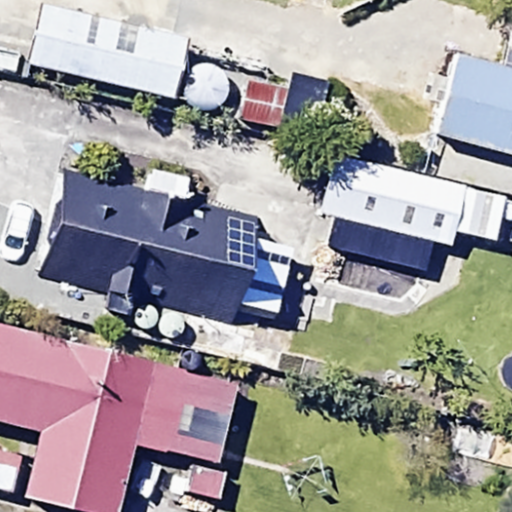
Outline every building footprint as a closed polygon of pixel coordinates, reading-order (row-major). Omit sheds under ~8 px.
[(41,5),(26,63),(174,100),(189,42),(41,5)] [(511,70),(456,56),(434,138),(511,158),(511,70)] [(285,90),(245,81),(236,119),(317,137),(328,85),(288,76),(285,90)] [(330,160),(317,216),(450,249),(453,233),(491,243),(501,202),(330,160)] [(250,216),(63,171),(40,268),(111,286),(108,300),(141,308),(146,288),(275,319),(292,252),(244,240),(250,216)] [(235,386),(0,331),(0,428),(40,438),(25,502),(68,511),(115,511),(131,448),(215,468),(235,386)]
